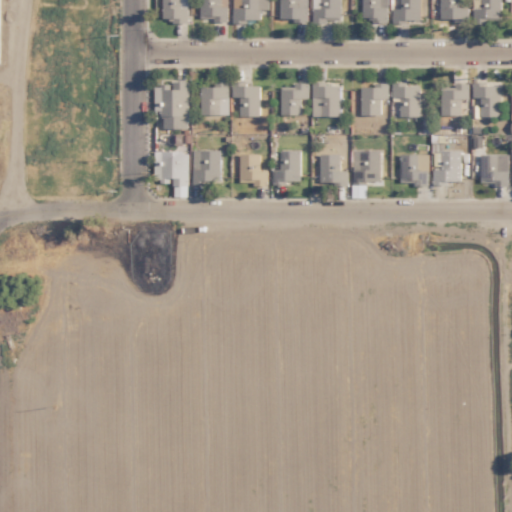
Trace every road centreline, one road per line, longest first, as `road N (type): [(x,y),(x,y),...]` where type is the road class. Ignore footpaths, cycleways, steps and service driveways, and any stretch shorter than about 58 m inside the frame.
road 1 (residential): [(0,214),(511,212)]
road 2 (residential): [(137,54),(511,53)]
road 3 (residential): [(137,211),(137,0)]
